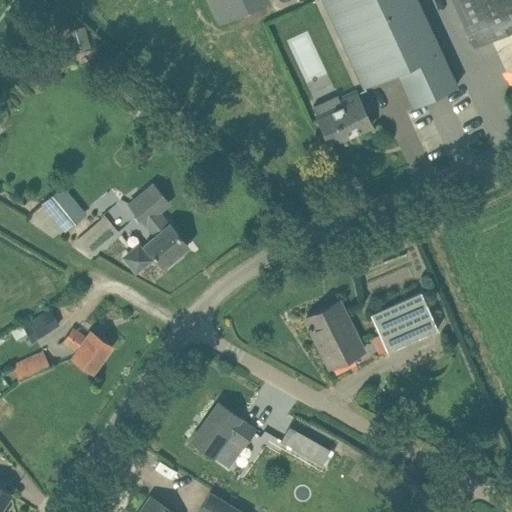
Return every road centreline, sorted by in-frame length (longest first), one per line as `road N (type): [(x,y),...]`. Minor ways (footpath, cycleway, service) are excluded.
road 1 (unclassified): [(196,334),(226,298),(279,258),(511,152)]
road 2 (residential): [(511,507),(196,334)]
road 3 (unclassified): [(72,511),(196,334)]
